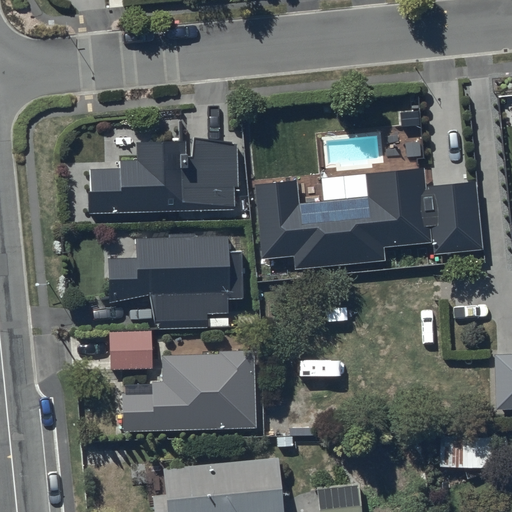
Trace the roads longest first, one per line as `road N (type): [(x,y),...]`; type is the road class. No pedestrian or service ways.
road 1 (residential): [(511,21),(0,72)]
road 2 (tertiary): [(0,307),(19,511)]
